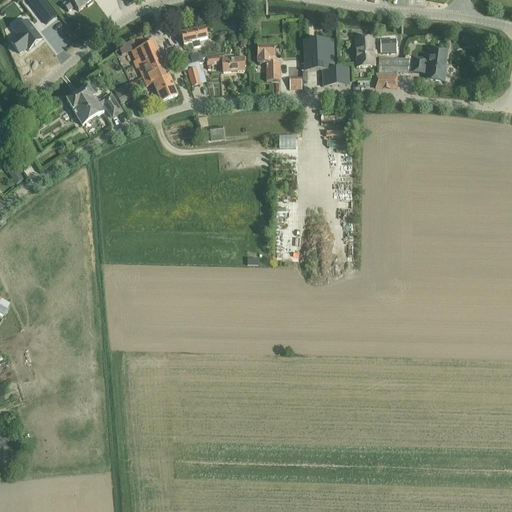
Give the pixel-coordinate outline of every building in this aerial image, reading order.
[(26,0),(46,25),(46,26),(57,17),(43,0),(26,0)] [(94,0),(71,0),(64,6),(68,13),(75,8),(79,13),(94,0)] [(246,21),(237,21),(238,33),(246,33),(246,21)] [(28,22),(15,32),(29,50),(42,40),(28,22)] [(208,40),(208,39),(206,29),(198,31),(198,29),(188,32),(189,33),(181,35),(184,47),(192,45),(193,49),(200,48),(199,41),(208,40)] [(374,53),(374,40),(356,41),(357,68),(375,68),(374,58),(373,58),(373,53),(374,53)] [(303,43),(305,73),(323,72),(323,88),(349,87),(349,70),(335,71),(333,41),(303,43)] [(388,42),(381,42),(381,54),(396,54),(396,42),(388,42)] [(132,53),(135,62),(134,63),(136,70),(139,70),(143,79),(166,69),(155,43),(132,52),(132,53)] [(281,82),(280,63),(275,64),(275,47),(257,48),(258,65),(266,64),(266,83),(281,82)] [(446,53),(432,51),(430,65),(427,65),(427,60),(411,58),(411,60),(379,60),(379,75),(376,75),(376,89),(376,87),(397,87),(396,90),(397,90),(397,73),(409,74),(409,73),(425,75),(425,74),(429,74),(428,81),(445,83),(446,70),(444,69),(446,53)] [(183,67),(199,63),(200,63),(199,57),(204,56),(204,53),(198,55),(190,57),(189,54),(179,57),(181,62),(183,67)] [(246,67),(245,58),(223,60),(223,55),(204,56),(199,57),(200,63),(199,63),(199,64),(207,63),(208,71),(211,71),(211,66),(219,65),(219,64),(223,64),(223,74),(245,72),(244,67),(246,67)] [(177,96),(166,69),(143,79),(146,88),(154,85),(161,103),(177,96)] [(192,87),(200,85),(196,70),(188,72),(192,87)] [(296,79),(290,79),(290,91),(302,90),(302,79),(296,79)] [(127,85),(114,92),(122,105),(134,98),(130,90),(136,86),(134,82),(127,86),(127,85)] [(122,112),(111,95),(98,103),(88,89),(67,102),(83,127),(104,113),(101,108),(104,106),(111,118),(122,112)] [(210,130),(211,137),(212,142),(224,140),(222,128),(210,130)] [(279,148),(296,148),(296,135),(279,136),(279,148)] [(14,166),(6,171),(11,178),(16,185),(24,180),(19,173),(14,166)] [(0,300),(0,318),(1,320),(9,306),(0,300)]
